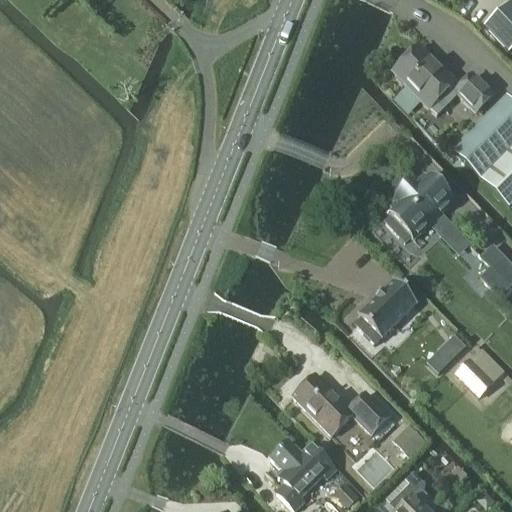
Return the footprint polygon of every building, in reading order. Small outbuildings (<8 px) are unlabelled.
[(509,55),(511,52),(511,6),(509,3),(484,27),(509,55)] [(419,50),(393,76),(430,114),(437,121),(456,102),(460,98),(454,93),(458,89),(457,87),(419,50)] [(458,89),(454,93),(460,98),(456,102),(475,120),(488,106),(494,100),(475,82),(470,77),(465,82),(458,89)] [(509,209),(511,206),(511,103),(506,97),(452,152),(480,181),(509,209)] [(365,172),(379,159),(369,150),(372,147),(362,135),(345,152),(365,172)] [(390,220),(384,225),(404,247),(410,242),(413,245),(453,208),(426,179),(417,188),(414,185),(392,205),(395,208),(386,216),(390,220)] [(491,272),(480,282),(497,299),(511,285),(511,272),(492,252),(482,262),(491,272)] [(361,322),(357,327),(377,348),(382,343),(383,344),(417,310),(393,286),(359,319),(361,322)] [(440,354),(451,364),(465,351),(454,340),(440,354)] [(493,385),(470,362),(455,377),(479,400),(493,385)] [(314,379),(292,401),(331,440),(352,420),(371,439),(378,446),(395,430),(388,422),(389,421),(365,398),(348,414),(314,379)] [(408,430),(392,445),(407,462),(423,447),(408,430)] [(288,445),(270,463),(283,476),(278,482),(284,488),(276,497),(290,511),(296,511),(302,506),(299,503),(322,480),(326,483),(335,475),(310,450),(303,457),(301,459),(288,445)] [(456,470),(446,480),(455,490),(465,479),(466,479),(457,469),(456,470)] [(388,506),(382,511),(432,511),(436,508),(422,495),(424,488),(413,477),(386,504),(387,505),(388,506)]
